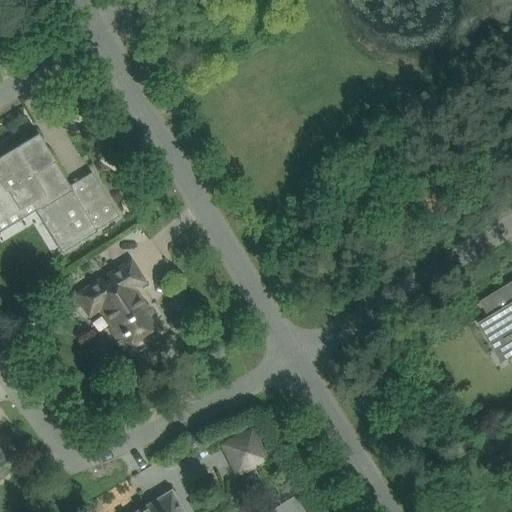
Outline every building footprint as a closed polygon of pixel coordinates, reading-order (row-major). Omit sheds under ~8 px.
[(38,134),(16,148),(0,157),(0,222),(35,201),(65,252),(97,232),(96,231),(119,217),(105,195),(83,208),(70,187),(74,185),(73,184),(70,186),(38,134)] [(131,263),(114,273),(109,276),(113,284),(106,288),(101,281),(73,297),(78,306),(83,303),(87,311),(102,302),(116,326),(111,329),(127,356),(143,347),(137,338),(158,325),(147,307),(144,309),(135,295),(137,294),(133,288),(143,282),(131,263)] [(511,284),(482,303),(507,343),(511,339),(511,284)] [(222,445),(238,476),(272,459),(256,427),(222,445)] [(183,511),(182,509),(171,492),(150,505),(151,507),(142,511),(183,511)] [(304,511),(295,497),(280,506),(271,511),(304,511)]
